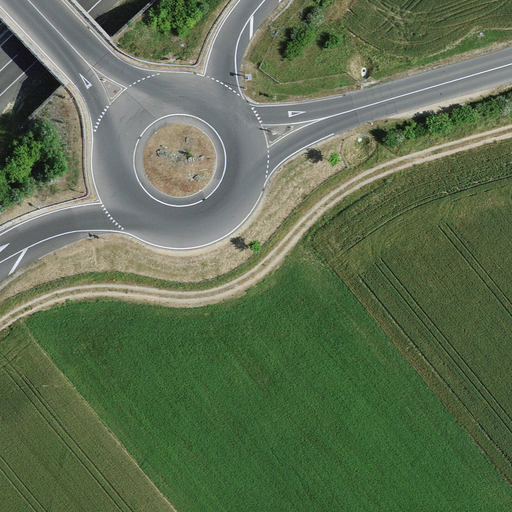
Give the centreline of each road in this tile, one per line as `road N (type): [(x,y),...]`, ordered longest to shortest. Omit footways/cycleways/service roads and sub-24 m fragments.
road 1 (track): [(511,133),(356,184),(249,281),(220,296),(83,294),(0,328)]
road 2 (tertiary): [(247,146),(511,65)]
road 3 (secondary): [(135,213),(174,230),(215,220),(244,188),(247,146)]
road 4 (secondary): [(133,111),(27,0)]
road 5 (motorway): [(0,250),(71,221),(135,213)]
